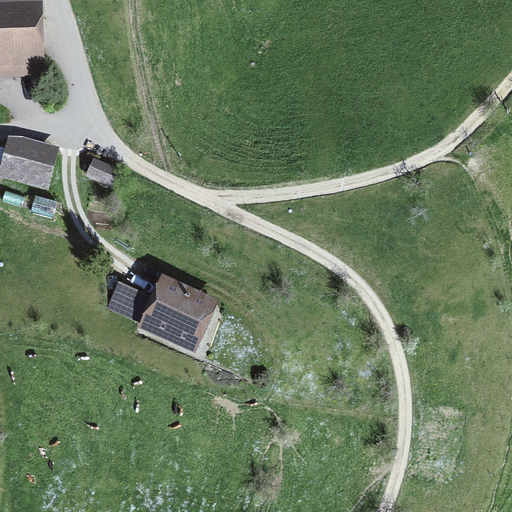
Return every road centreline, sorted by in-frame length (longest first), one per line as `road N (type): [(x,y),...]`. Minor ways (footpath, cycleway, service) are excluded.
road 1 (track): [(383,511),(399,470),(405,407),(399,359),(375,304),(326,258),(141,168),(100,140),(88,113)]
road 2 (track): [(212,201),(366,177),(423,157),(453,140),(511,82)]
road 3 (track): [(88,113),(64,178),(75,218),(148,284)]
